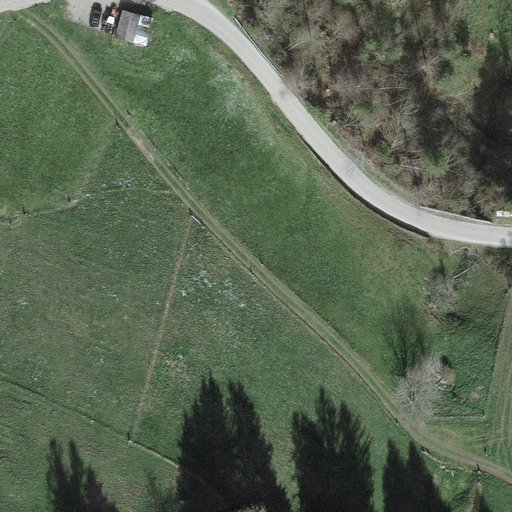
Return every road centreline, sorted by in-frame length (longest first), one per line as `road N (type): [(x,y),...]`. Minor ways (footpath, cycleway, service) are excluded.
road 1 (track): [(511,472),(416,433),(356,360),(191,200),(77,57),(9,0)]
road 2 (unclassified): [(185,0),(387,201),(444,227),(511,238)]
